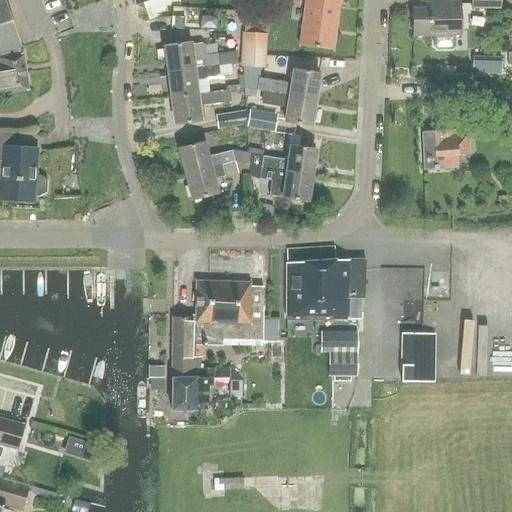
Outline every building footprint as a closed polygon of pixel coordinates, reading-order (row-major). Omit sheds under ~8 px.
[(0,0),(0,52),(20,46),(4,0),(0,0)] [(339,0),(306,0),(304,16),(337,20),(339,0)] [(500,9),(499,0),(471,0),(471,9),(500,9)] [(454,47),(454,35),(460,35),(460,3),(426,3),(426,8),(413,9),(413,36),(433,36),(434,48),(437,51),(451,51),(454,47)] [(172,20),(184,21),(185,9),(172,9),(172,20)] [(300,46),(332,51),(337,20),(304,16),(300,46)] [(242,56),(265,57),(266,36),(243,34),(242,56)] [(190,43),(165,46),(168,73),(219,66),(218,55),(206,56),(205,46),(202,44),(191,45),(190,43)] [(236,52),(218,55),(219,66),(231,64),(238,64),(236,52)] [(0,94),(28,91),(22,55),(0,58),(0,59),(1,67),(0,66),(0,94)] [(264,67),(265,57),(242,56),(241,66),(264,67)] [(502,58),(482,58),(482,74),(501,75),(502,58)] [(231,64),(219,66),(221,79),(233,77),(231,64)] [(219,66),(168,73),(171,98),(197,95),(209,94),(208,80),(221,79),(219,66)] [(265,92),(315,100),(319,74),(293,70),(291,85),(266,81),(258,79),(256,91),(265,92)] [(457,99),(484,99),(483,83),(456,84),(457,99)] [(230,91),(222,92),(224,105),(232,104),(230,91)] [(197,95),(171,98),(175,125),(201,121),(199,108),(224,105),(222,92),(209,94),(197,95)] [(310,127),(315,100),(265,92),(263,104),(287,108),(285,122),(310,127)] [(271,132),(274,114),(250,110),(247,129),(271,132)] [(219,130),(246,125),(244,112),(217,117),(219,130)] [(455,135),(454,130),(422,132),(424,170),(458,168),(457,156),(470,155),(468,134),(455,135)] [(39,197),(46,193),(47,181),(40,176),(36,176),(38,150),(16,148),(16,134),(0,133),(0,161),(1,161),(0,174),(0,200),(34,203),(35,197),(39,197)] [(235,162),(232,151),(207,157),(204,142),(179,149),(185,174),(235,162)] [(235,152),(245,153),(246,143),(236,142),(235,152)] [(261,169),(312,176),(315,150),(290,146),(288,161),(263,157),(261,169)] [(245,153),(235,152),(232,151),(235,162),(185,174),(192,200),(217,194),(213,179),(237,173),(248,176),(248,154),(245,153)] [(261,169),(263,157),(248,154),(248,176),(271,182),(269,196),(282,198),(282,199),(308,202),(312,176),(261,169)] [(498,205),(507,205),(507,196),(497,196),(498,205)] [(275,224),(275,206),(262,205),(261,224),(275,224)] [(335,261),(334,249),(287,251),(287,264),(286,264),(286,320),(321,321),(360,321),(360,300),(364,300),(365,261),(335,261)] [(400,299),(425,300),(426,269),(387,268),(387,285),(400,285),(400,299)] [(199,379),(200,370),(200,359),(192,358),(192,345),(221,345),(221,336),(248,337),(248,341),(263,341),(263,287),(250,287),(250,283),(196,282),(195,319),(172,319),(171,379),(199,379)] [(278,342),(278,326),(268,326),(268,342),(278,342)] [(321,332),(321,353),(331,353),(331,368),(331,377),(334,377),(351,377),(357,377),(357,368),(357,354),(357,332),(321,332)] [(436,382),(436,334),(402,333),(402,382),(436,382)] [(199,379),(171,379),(171,380),(172,380),(171,411),(207,411),(208,387),(214,387),(214,370),(200,370),(199,379)] [(231,381),(230,399),(242,399),(242,382),(231,381)] [(0,464),(5,466),(6,467),(11,449),(16,450),(23,427),(0,419),(0,464)] [(98,447),(72,438),(69,450),(95,458),(98,447)] [(21,510),(28,487),(1,480),(0,482),(0,511),(3,505),(21,510)] [(30,493),(59,501),(61,494),(32,485),(30,493)]
